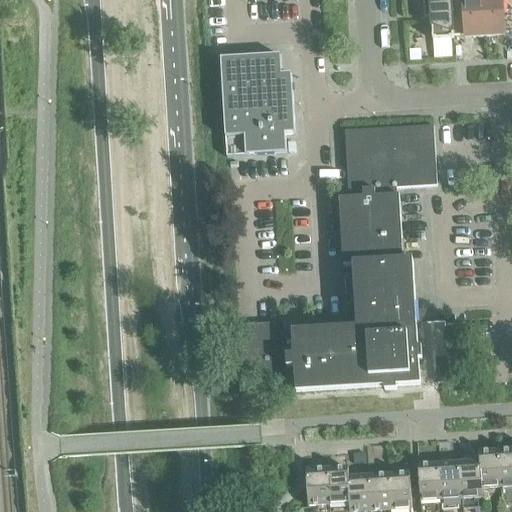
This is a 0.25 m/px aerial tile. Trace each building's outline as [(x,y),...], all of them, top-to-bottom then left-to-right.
[(422,0),(424,19),(431,18),(432,42),(453,41),(453,37),(450,0),(422,0)] [(482,0),(450,0),(453,37),(464,37),(465,40),(484,39),(482,0)] [(511,0),(482,0),(484,39),(505,37),(504,34),(511,33),(511,0)] [(282,77),(280,57),(220,61),(225,146),(226,159),(286,156),(285,136),(295,136),(291,76),(282,77)] [(238,327),(240,359),(242,387),(295,384),(295,394),(449,384),(445,325),(416,326),(412,262),(403,262),(398,190),(437,188),(433,128),(344,134),(348,201),(339,201),(343,268),(353,268),(356,321),(346,321),(347,331),(285,334),(284,325),(238,327)] [(511,452),(499,453),(501,489),(511,488),(511,452)] [(478,455),(479,464),(481,490),(482,490),(501,489),(499,453),(478,455)] [(366,455),(352,456),(353,467),(366,466),(366,455)] [(479,464),(459,465),(461,501),(462,510),(474,510),(474,500),(483,500),(482,490),(481,490),(479,464)] [(459,465),(439,467),(441,502),(442,511),(454,511),(453,502),(461,501),(459,465)] [(441,502),(439,467),(418,468),(420,511),(434,511),(433,503),(441,502)] [(336,511),(349,511),(348,480),(348,470),(327,472),(329,507),(337,506),(336,511)] [(329,511),(329,507),(327,472),(306,473),(308,508),(316,508),(316,511),(329,511)] [(411,511),(410,476),(389,477),(390,511),(411,511)] [(390,511),(389,477),(368,479),(370,511),(390,511)] [(348,480),(349,511),(370,511),(368,479),(348,480)]
